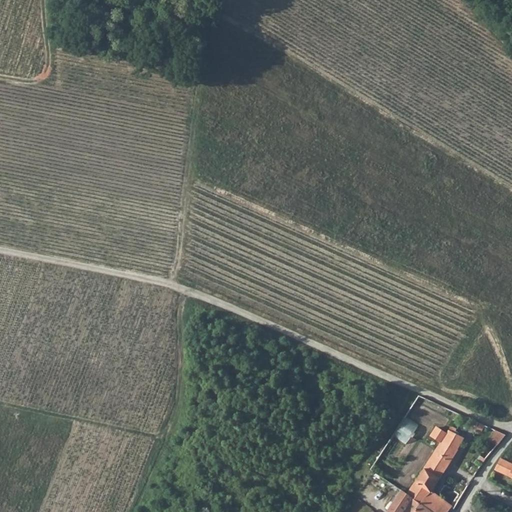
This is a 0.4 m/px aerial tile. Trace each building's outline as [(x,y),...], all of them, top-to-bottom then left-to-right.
[(396,436),(408,444),(421,425),(408,417),(396,436)] [(478,422),(475,429),(481,432),(484,425),(478,422)] [(441,440),(431,457),(444,468),(463,437),(448,428),(446,431),(436,425),(431,433),(441,440)] [(484,425),(481,432),(501,441),(506,435),(484,425)] [(431,457),(408,492),(433,511),(446,511),(450,507),(430,490),(444,468),(431,457)] [(500,458),(495,469),(511,477),(511,464),(504,460),(501,459),(500,458)] [(390,482),(380,497),(390,504),(402,489),(390,482)] [(402,489),(390,504),(384,511),(402,511),(403,511),(402,511),(433,511),(408,492),(402,488),(402,489)]
